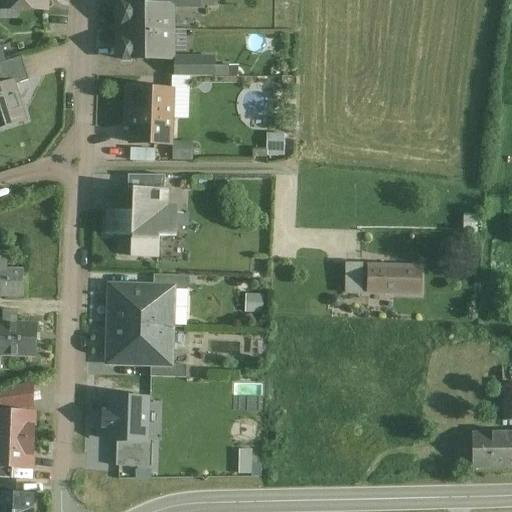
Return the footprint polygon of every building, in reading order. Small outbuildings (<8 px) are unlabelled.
[(0,0),(16,0),(16,8),(45,9),(44,0),(0,0)] [(163,7),(131,7),(129,5),(122,5),(116,11),(116,19),(118,21),(118,31),(171,31),(171,7),(163,7)] [(171,31),(118,31),(118,45),(116,47),(116,55),(122,60),(130,60),(132,58),(171,58),(171,31)] [(0,64),(0,88),(11,85),(12,86),(28,81),(21,58),(0,64)] [(212,59),(176,58),(176,77),(212,77),(212,59)] [(0,88),(0,126),(22,120),(12,86),(11,85),(0,88)] [(172,91),(132,90),(130,144),(170,145),(172,91)] [(268,155),(286,156),(286,134),(269,134),(268,155)] [(191,142),(173,142),(172,160),(191,161),(191,142)] [(252,144),(242,144),(242,154),(252,154),(252,144)] [(132,160),(158,160),(158,146),(132,146),(132,160)] [(133,176),(134,188),(173,187),(173,174),(133,176)] [(160,190),(133,189),(132,207),(133,208),(128,213),(128,212),(112,212),(111,234),(105,234),(105,235),(131,236),(131,251),(157,252),(157,258),(158,258),(159,237),(176,238),(177,215),(183,215),(183,214),(159,213),(160,190)] [(18,255),(5,254),(5,271),(17,271),(18,255)] [(362,265),(345,264),(345,293),(362,294),(362,265)] [(420,268),(368,267),(368,294),(419,296),(420,268)] [(5,271),(0,270),(0,296),(23,297),(23,271),(17,271),(5,271)] [(189,277),(153,276),(153,288),(173,289),(173,290),(189,290),(189,277)] [(153,288),(110,286),(108,325),(108,326),(173,327),(172,327),(173,290),(173,289),(153,288)] [(264,311),(265,294),(247,294),(247,311),(264,311)] [(17,311),(2,311),(2,325),(16,325),(17,311)] [(2,325),(0,324),(0,356),(34,357),(35,326),(16,325),(2,325)] [(173,327),(108,326),(107,364),(150,366),(171,367),(171,366),(172,328),(173,328),(173,327)] [(171,366),(171,367),(150,366),(150,378),(186,379),(186,366),(171,366)] [(511,385),(503,385),(503,422),(511,421),(511,385)] [(19,387),(0,392),(0,406),(13,407),(14,397),(19,397),(19,387)] [(146,400),(110,399),(109,413),(106,413),(105,428),(109,428),(109,441),(116,441),(137,442),(137,441),(137,431),(145,431),(146,400)] [(33,415),(0,414),(0,440),(32,441),(33,415)] [(511,433),(473,434),(473,469),(511,468),(511,433)] [(32,441),(0,440),(0,466),(31,467),(32,441)] [(137,442),(116,441),(115,467),(151,468),(152,441),(137,441),(137,442)] [(14,480),(0,479),(0,495),(14,496),(14,480)] [(14,496),(0,495),(0,511),(31,511),(32,511),(30,511),(30,497),(14,496)]
